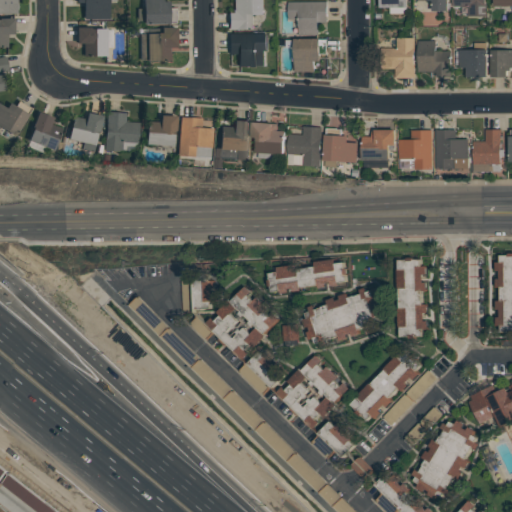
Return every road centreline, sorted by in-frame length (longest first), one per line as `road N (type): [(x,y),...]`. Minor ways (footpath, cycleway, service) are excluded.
road 1 (residential): [(50,82),(361,105),(511,105)]
road 2 (primary): [(452,215),(0,222)]
road 3 (residential): [(452,215),(456,342),(464,356),(478,359),(479,214)]
road 4 (motorway): [(226,511),(0,318)]
road 5 (motorway): [(0,380),(156,511)]
road 6 (motorway): [(0,427),(152,511)]
